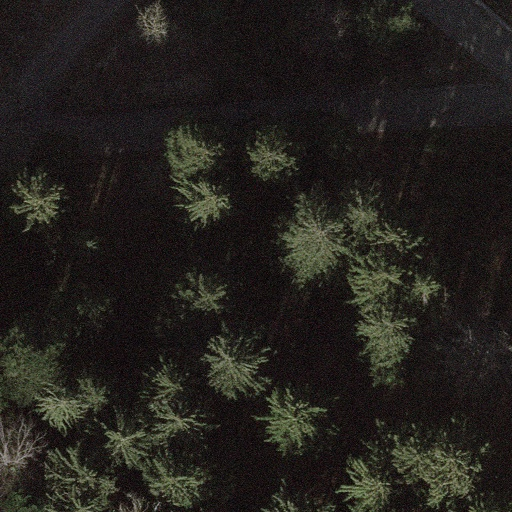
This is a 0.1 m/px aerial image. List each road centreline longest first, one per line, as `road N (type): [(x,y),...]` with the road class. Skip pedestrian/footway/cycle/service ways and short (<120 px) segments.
road 1 (track): [(511,99),(0,139)]
road 2 (track): [(115,0),(0,134)]
